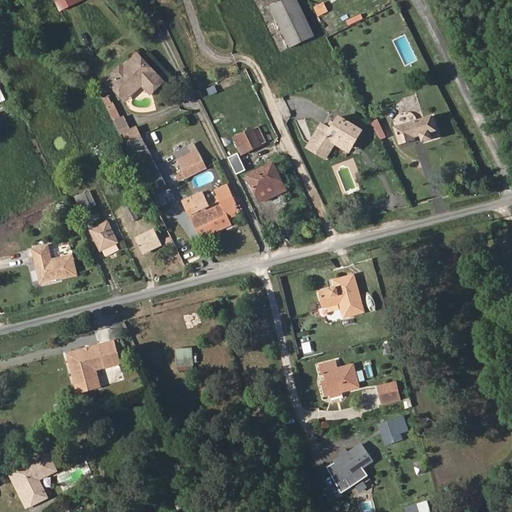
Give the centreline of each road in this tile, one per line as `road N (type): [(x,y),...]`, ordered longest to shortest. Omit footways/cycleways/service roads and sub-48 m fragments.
road 1 (unknown): [(74,14),(109,91),(130,113),(153,116),(184,104),(201,111),(257,231),(316,460)]
road 2 (residential): [(0,333),(511,201)]
road 3 (unknown): [(416,0),(475,124),(511,227)]
road 4 (unknown): [(337,246),(263,79),(235,59)]
